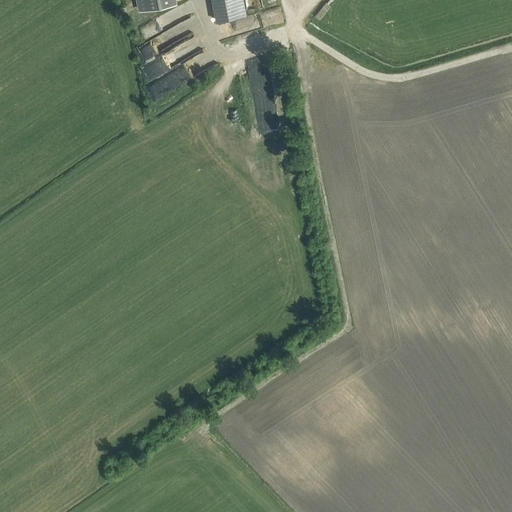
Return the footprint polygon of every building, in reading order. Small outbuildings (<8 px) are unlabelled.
[(175,0),(137,0),(140,11),(176,3),(175,0)] [(176,22),(182,19),(181,18),(197,12),(192,0),(171,9),(176,22)] [(212,0),(217,23),(242,18),(238,0),(212,0)] [(284,21),(280,0),(270,0),(274,23),(284,21)] [(156,101),(178,89),(168,71),(206,50),(197,32),(142,63),(154,83),(148,86),(156,101)]
